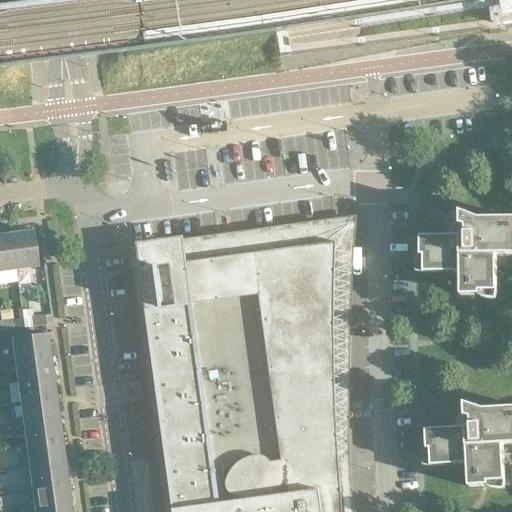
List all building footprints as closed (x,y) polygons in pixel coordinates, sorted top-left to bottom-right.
[(511,223),(484,222),(465,213),(465,226),(459,238),(424,236),(423,255),(426,255),(425,272),(462,274),(461,297),(473,298),(480,298),(480,295),(497,296),(499,259),(511,259),(511,223)] [(32,231),(10,234),(15,270),(37,267),(32,231)] [(0,272),(15,270),(10,234),(0,235),(0,272)] [(186,240),(169,242),(172,267),(298,250),(298,248),(321,245),(336,243),(333,234),(187,248),(186,240)] [(344,235),(333,234),(336,243),(335,272),(334,301),(334,330),(334,349),(335,369),(335,378),(336,407),(337,426),(339,456),(334,456),(341,511),(345,511),(344,494),(341,453),(342,291),(344,235)] [(172,267),(169,242),(137,246),(173,511),(341,511),(334,456),(339,456),(337,426),(336,407),(335,378),(335,369),(334,349),(334,330),(334,301),(335,272),(336,243),(321,245),(298,248),(298,250),(172,267)] [(31,318),(32,327),(45,325),(44,316),(31,318)] [(12,320),(0,322),(1,331),(13,330),(12,320)] [(10,339),(13,361),(49,356),(46,334),(10,339)] [(52,378),(49,356),(13,361),(16,382),(52,378)] [(55,399),(52,378),(16,382),(19,404),(55,399)] [(58,420),(55,399),(19,404),(22,425),(58,420)] [(511,409),(489,410),(470,403),(470,416),(466,428),(430,429),(431,448),(434,448),(435,465),(471,464),(472,487),(491,487),(491,483),(508,483),(508,471),(507,446),(511,446),(511,409)] [(61,442),(58,420),(22,425),(25,447),(61,442)] [(64,463),(61,442),(25,447),(28,468),(64,463)] [(67,485),(64,463),(28,468),(31,490),(67,485)] [(70,506),(67,485),(31,490),(34,511),(70,506)]
